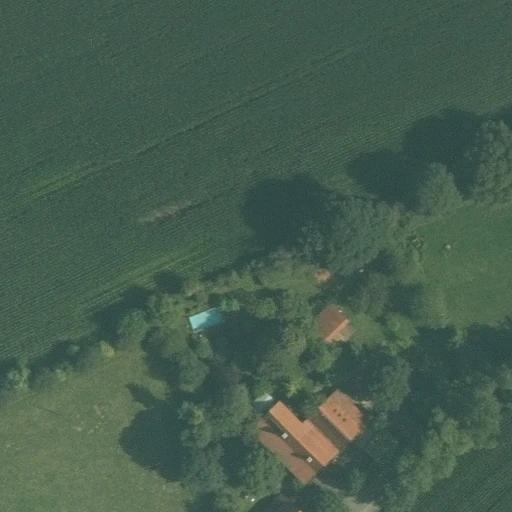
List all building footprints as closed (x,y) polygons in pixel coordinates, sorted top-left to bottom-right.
[(330,306),(312,325),(328,341),(347,322),(330,306)] [(330,398),(309,419),(340,451),(361,430),(330,398)] [(279,404),(252,430),(305,485),(340,451),(309,419),(301,427),(279,404)] [(383,431),(365,451),(377,461),(395,441),(383,431)] [(294,511),(281,499),(268,511),(294,511)]
